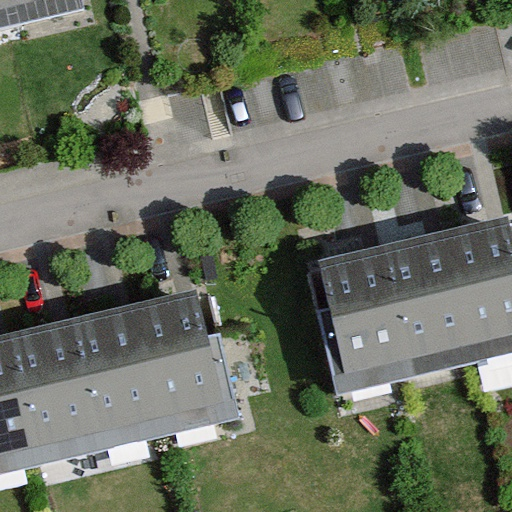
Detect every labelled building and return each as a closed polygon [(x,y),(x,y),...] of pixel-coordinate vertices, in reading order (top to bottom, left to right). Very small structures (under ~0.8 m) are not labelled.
[(0,0),(0,13),(67,0),(0,0)] [(511,243),(508,224),(443,238),(470,359),(511,349),(511,243)] [(443,238),(379,252),(405,373),(470,359),(443,238)] [(379,252),(314,266),(340,387),(405,373),(379,252)] [(196,288),(131,303),(160,431),(225,416),(196,288)] [(131,303),(65,318),(94,445),(160,431),(131,303)] [(65,318),(0,332),(29,460),(94,445),(65,318)] [(0,332),(0,466),(29,460),(0,332)]
